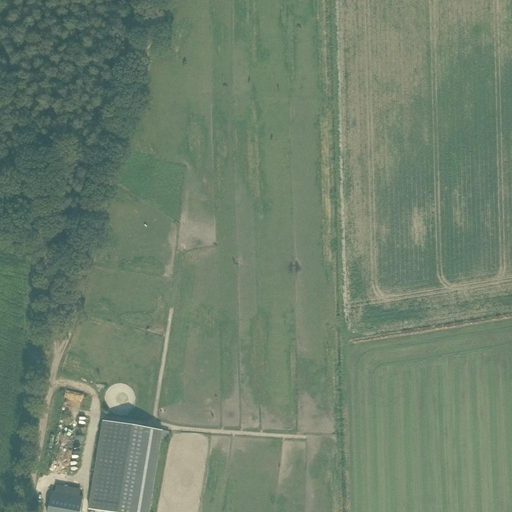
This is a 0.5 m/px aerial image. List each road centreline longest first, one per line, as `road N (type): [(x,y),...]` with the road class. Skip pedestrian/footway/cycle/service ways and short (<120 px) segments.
road 1 (track): [(56,358),(158,0)]
road 2 (track): [(0,106),(41,231),(56,358)]
road 3 (track): [(56,358),(26,511)]
